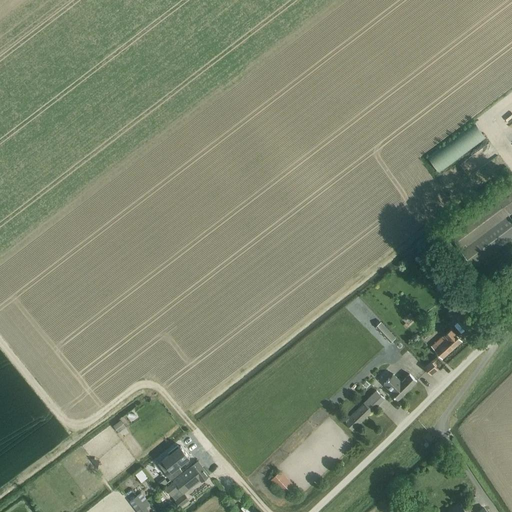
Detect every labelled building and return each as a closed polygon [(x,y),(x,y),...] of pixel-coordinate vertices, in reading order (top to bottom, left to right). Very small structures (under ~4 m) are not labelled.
[(472,265),(511,236),(511,217),(509,213),(511,210),(511,186),(448,232),(472,265)] [(463,301),(456,306),(460,310),(464,315),(458,320),(464,328),(477,317),(463,301)] [(442,358),(462,340),(451,328),(431,345),(442,358)] [(431,374),(438,369),(431,361),(424,366),(431,374)] [(388,378),(383,382),(385,385),(391,390),(390,392),(391,392),(398,399),(416,380),(409,373),(401,381),(395,375),(390,380),(388,378)] [(353,430),(385,398),(376,389),(363,402),(365,403),(345,422),(353,430)] [(124,425),(130,420),(127,416),(120,421),(124,425)] [(178,466),(190,457),(180,445),(179,446),(178,445),(168,452),(169,454),(162,459),(170,469),(165,472),(170,479),(182,470),(178,466)] [(166,487),(176,500),(185,493),(184,492),(200,479),(202,481),(209,475),(198,461),(174,480),(174,481),(166,487)] [(286,495),(295,486),(279,470),(271,478),(286,495)] [(141,491),(129,500),(136,508),(138,511),(150,511),(147,507),(151,504),(141,491)] [(185,493),(176,500),(180,506),(189,499),(185,493)] [(465,511),(459,502),(453,506),(454,508),(451,510),(450,510),(447,511),(465,511)]
